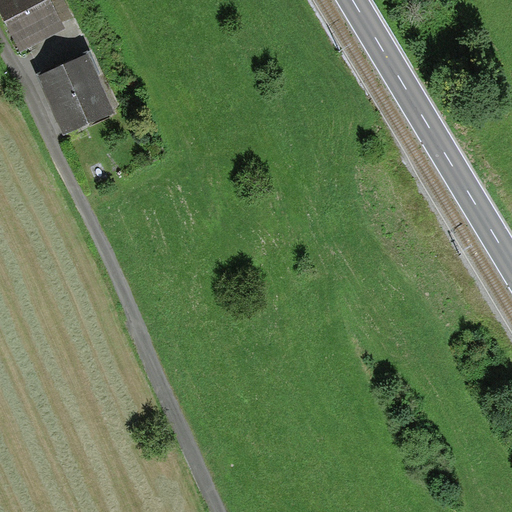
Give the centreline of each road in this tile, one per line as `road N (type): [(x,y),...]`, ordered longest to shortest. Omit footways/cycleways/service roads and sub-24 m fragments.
road 1 (residential): [(218,511),(100,238),(0,37)]
road 2 (primary): [(511,266),(351,0)]
